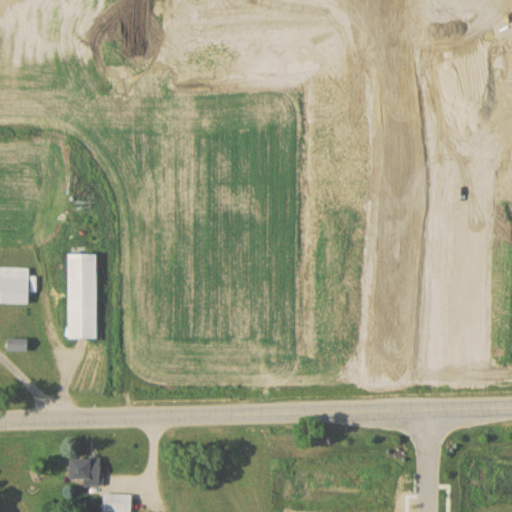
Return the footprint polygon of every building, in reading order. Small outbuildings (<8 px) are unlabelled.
[(100,253),(72,253),(72,337),(100,337),(100,253)] [(0,302),(31,302),(31,267),(0,266),(0,302)] [(9,350),(28,350),(28,338),(9,338),(9,350)] [(84,485),(103,485),(103,457),(70,457),(70,479),(84,479),(84,485)] [(134,493),(104,492),(103,511),(134,511),(134,493)]
